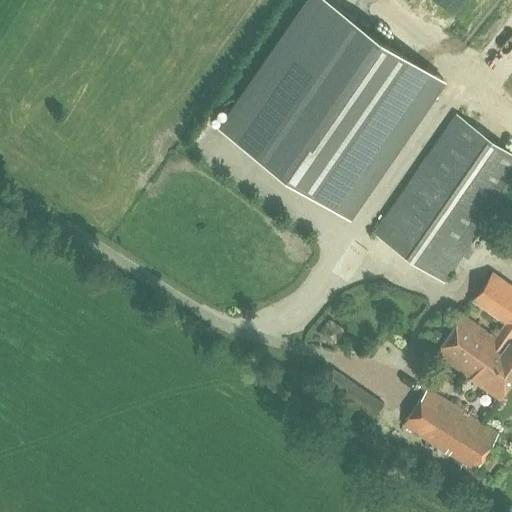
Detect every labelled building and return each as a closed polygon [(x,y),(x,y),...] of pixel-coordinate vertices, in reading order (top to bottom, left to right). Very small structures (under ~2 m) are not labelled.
[(330,0),(308,0),(221,126),(348,214),(443,78),(330,0)] [(215,110),(226,93),(218,88),(207,105),(215,110)] [(374,231),(445,282),(511,186),(511,151),(456,113),(374,231)] [(471,377),(500,398),(511,380),(511,284),(492,270),(472,300),(503,322),(498,331),(495,336),(463,313),(436,351),(471,376),(471,377)] [(316,390),(369,425),(384,403),(332,368),(316,390)] [(402,425),(475,470),(501,431),(428,387),(402,425)] [(481,466),(494,474),(502,461),(490,453),(481,466)]
